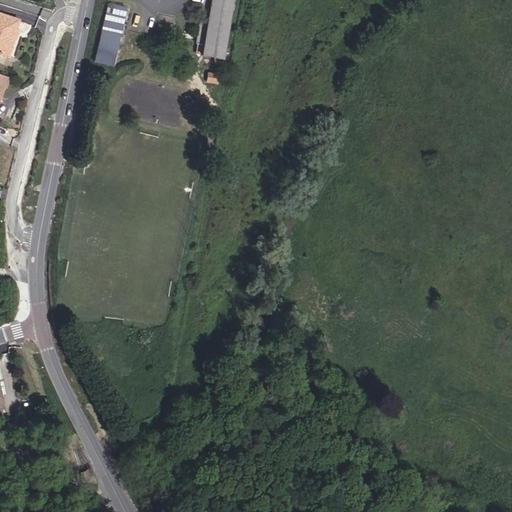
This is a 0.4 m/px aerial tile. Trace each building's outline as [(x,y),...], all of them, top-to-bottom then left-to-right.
[(220,59),(230,0),(209,0),(205,24),(200,23),(198,33),(204,34),(202,45),(196,44),(195,53),(200,54),(200,55),(220,59)] [(114,53),(125,8),(106,3),(99,31),(101,31),(94,61),(110,65),(113,53),(114,53)] [(16,20),(0,14),(0,53),(4,55),(16,20)] [(214,83),(216,75),(207,74),(205,82),(214,83)] [(1,456),(3,466),(15,463),(12,453),(1,456)]
